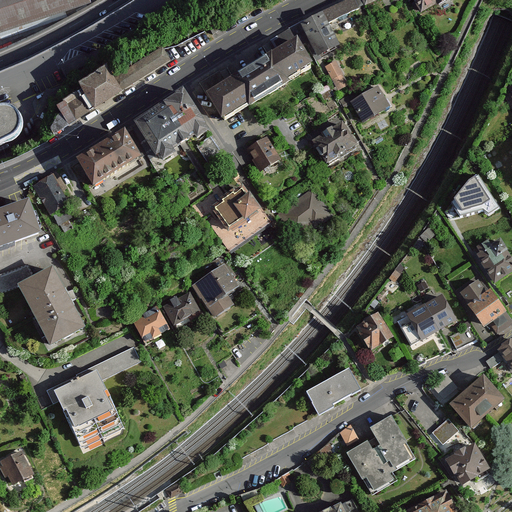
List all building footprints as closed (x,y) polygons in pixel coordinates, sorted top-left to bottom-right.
[(0,0),(0,29),(88,0),(0,0)] [(379,0),(347,0),(321,12),(327,24),(379,0)] [(452,0),(409,0),(420,18),(453,0),(452,0)] [(299,26),(317,59),(339,46),(327,24),(321,12),(299,26)] [(205,92),(224,123),(312,69),(293,38),(205,92)] [(113,80),(121,92),(171,59),(163,47),(113,80)] [(338,62),(322,70),(334,94),(350,87),(338,62)] [(72,84),(90,112),(121,92),(113,80),(103,64),(72,84)] [(349,103),(362,126),(391,109),(379,87),(349,103)] [(54,106),(67,126),(90,112),(77,91),(54,106)] [(193,143),(208,133),(182,91),(128,124),(133,132),(147,156),(155,168),(174,156),(171,151),(191,139),(193,143)] [(0,147),(15,140),(20,129),(19,122),(15,115),(5,113),(0,113),(0,147)] [(310,142),(327,170),(359,151),(343,123),(310,142)] [(73,168),(88,192),(147,156),(133,132),(73,168)] [(244,150),(258,174),(281,160),(267,137),(244,150)] [(53,174),(34,185),(52,215),(55,214),(62,225),(78,216),(53,174)] [(498,206),(477,176),(470,180),(453,203),(460,214),(482,208),(488,213),(498,206)] [(218,202),(210,207),(229,235),(261,214),(242,186),(233,192),(231,189),(216,199),(218,202)] [(311,191),(278,218),(295,238),(313,224),(319,231),(334,219),(311,191)] [(0,249),(39,236),(29,207),(0,216),(0,249)] [(511,273),(511,260),(499,240),(490,246),(487,242),(472,251),(494,285),(511,273)] [(0,290),(34,280),(29,266),(0,276),(0,290)] [(191,289),(213,321),(233,308),(226,297),(237,289),(223,268),(191,289)] [(83,330),(53,272),(22,288),(52,346),(83,330)] [(477,281),(460,293),(484,328),(506,313),(490,290),(486,293),(477,281)] [(189,293),(161,307),(172,330),(201,316),(189,293)] [(434,302),(398,322),(410,345),(444,327),(456,320),(443,297),(434,302)] [(157,308),(130,321),(142,346),(168,333),(157,308)] [(377,315),(357,327),(369,350),(390,338),(377,315)] [(511,345),(498,356),(511,375),(511,345)] [(101,380),(139,364),(133,349),(95,365),(101,380)] [(97,370),(54,390),(83,453),(126,433),(101,380),(97,370)] [(304,393),(316,417),(360,395),(348,371),(304,393)] [(481,377),(447,405),(470,432),(504,404),(481,377)] [(344,456),(370,499),(397,482),(393,474),(416,459),(390,417),(368,431),(378,447),(372,451),(366,442),(344,456)] [(443,447),(460,433),(448,419),(431,433),(443,447)] [(360,442),(350,426),(305,464),(311,469),(360,442)] [(485,470),(472,447),(448,460),(460,483),(485,470)] [(22,455),(3,464),(14,486),(33,476),(22,455)] [(407,511),(454,511),(446,494),(407,511)]
